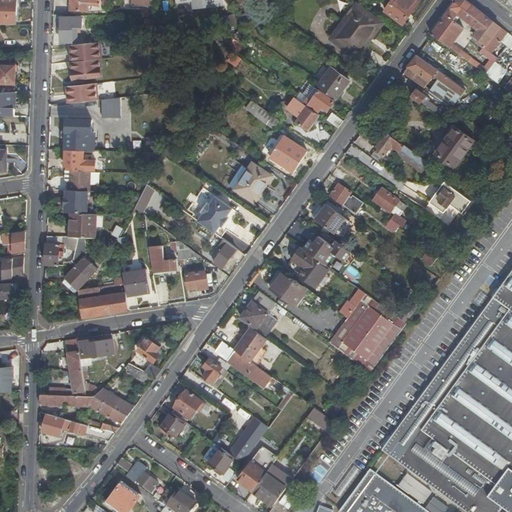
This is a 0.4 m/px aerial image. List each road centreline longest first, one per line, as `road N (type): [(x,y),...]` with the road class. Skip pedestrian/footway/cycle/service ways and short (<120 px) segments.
road 1 (residential): [(213,318),(444,0)]
road 2 (residential): [(33,336),(172,313),(213,318)]
road 3 (residential): [(43,0),(38,182)]
road 4 (residential): [(33,336),(32,511)]
road 5 (residential): [(38,182),(33,336)]
road 6 (residential): [(130,430),(244,511)]
road 7 (residential): [(130,430),(213,318)]
